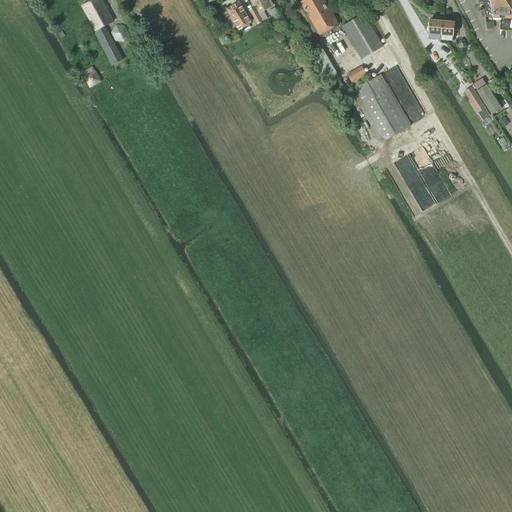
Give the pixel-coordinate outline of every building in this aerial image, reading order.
[(112,65),(122,60),(104,26),(113,21),(101,0),(92,0),(82,5),(95,28),(93,29),(112,65)] [(250,0),(255,7),(249,10),(257,25),(263,21),(259,14),(271,7),(266,0),(250,0)] [(320,35),(338,24),(324,0),(303,0),(300,2),(320,35)] [(511,9),(510,0),(482,0),(486,16),(492,15),(492,17),(511,17),(511,9)] [(239,2),(227,10),(231,17),(229,18),(232,23),(234,22),(239,30),(251,23),(239,2)] [(361,59),(383,46),(364,13),(342,26),(361,59)] [(440,35),(442,20),(430,19),(428,38),(440,39),(440,35)] [(453,40),(454,21),(442,20),(440,35),(440,39),(453,40)] [(90,87),(100,81),(92,66),(81,72),(90,87)] [(353,85),(368,77),(361,66),(347,74),(353,85)] [(382,142),(410,126),(380,74),(353,90),(382,142)] [(476,90),(491,114),(501,108),(486,84),(476,90)] [(472,87),(464,92),(477,112),(485,107),(472,87)] [(443,151),(443,149),(443,146),(442,143),(441,141),(439,139),(437,137),(435,136),(432,135),(429,135),(427,135),(424,135),(422,137),(419,138),(418,140),(416,143),(415,145),(415,148),(415,151),(415,153),(416,156),(418,158),(420,160),(422,162),(425,163),(427,163),(430,163),(433,163),(435,162),(438,161),(440,159),(441,157),(443,154),(443,151)]
